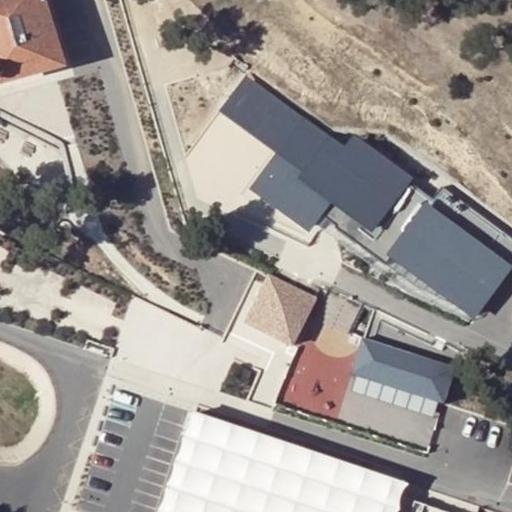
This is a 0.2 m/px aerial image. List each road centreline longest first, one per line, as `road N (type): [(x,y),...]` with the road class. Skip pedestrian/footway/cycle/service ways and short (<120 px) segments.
road 1 (residential): [(161,387),(511,499)]
road 2 (residential): [(32,488),(45,474),(71,397),(61,367)]
